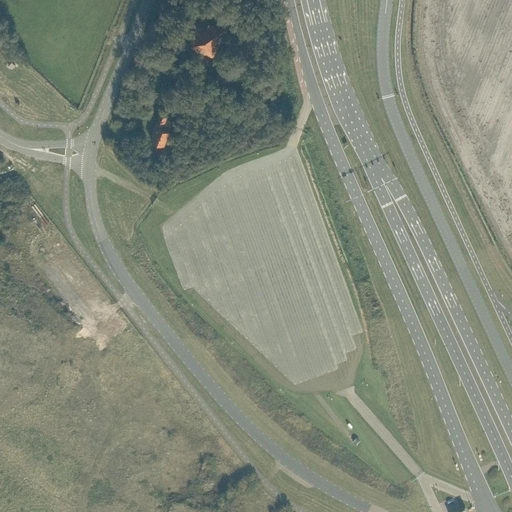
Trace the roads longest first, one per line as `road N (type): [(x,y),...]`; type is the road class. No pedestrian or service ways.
road 1 (secondary): [(290,0),(322,115),(485,503)]
road 2 (unclassified): [(374,511),(268,446),(169,336),(105,246),(89,161)]
road 3 (unclassified): [(387,0),(382,61),(390,107),(511,374)]
road 4 (secondary): [(511,479),(352,123)]
road 5 (secondary): [(511,431),(401,198),(352,123)]
road 6 (tertiary): [(91,146),(150,0)]
road 7 (secondary): [(352,123),(313,0)]
